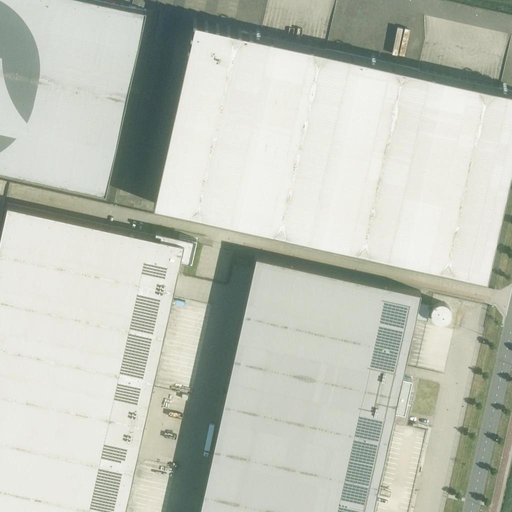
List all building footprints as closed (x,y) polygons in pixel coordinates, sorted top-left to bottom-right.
[(146,9),(132,6),(105,0),(0,0),(0,169),(106,192),(146,9)] [(194,21),(192,30),(190,30),(189,33),(191,34),(189,43),(188,42),(154,202),(431,264),(486,276),(511,160),(511,89),(252,32),(252,31),(249,30),(249,31),(241,30),(241,28),(238,28),(237,29),(230,27),(230,26),(227,25),(226,26),(219,24),(219,23),(216,23),(215,24),(214,24),(207,22),(208,21),(204,20),(204,22),(196,20),(197,18),(193,18),(193,21),(194,21)] [(0,390),(144,422),(180,259),(191,261),(196,238),(179,234),(178,240),(7,202),(0,232),(0,390)] [(236,250),(234,258),(251,262),(253,254),(236,250)] [(408,394),(411,377),(402,375),(421,290),(255,254),(233,356),(388,390),(408,394)] [(433,302),(433,320),(450,321),(451,303),(433,302)] [(197,369),(201,349),(194,348),(192,356),(185,355),(184,362),(193,363),(192,368),(197,369)] [(378,482),(394,409),(404,411),(408,394),(388,390),(233,356),(213,446),(378,482)] [(0,390),(0,511),(124,511),(144,422),(0,390)] [(371,511),(378,482),(213,446),(198,511),(371,511)]
